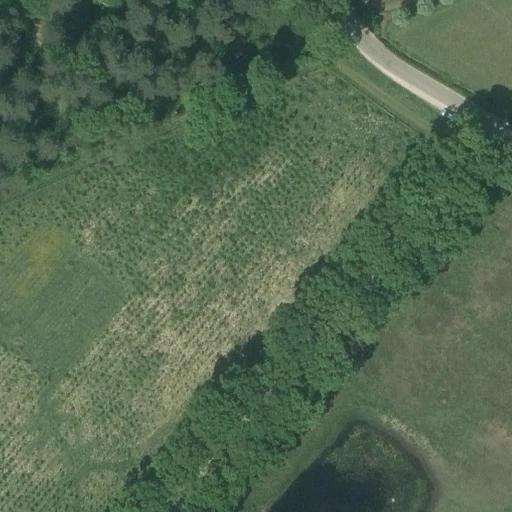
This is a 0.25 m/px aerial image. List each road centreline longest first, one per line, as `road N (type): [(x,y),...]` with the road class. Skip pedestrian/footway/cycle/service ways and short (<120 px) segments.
road 1 (track): [(482,157),(170,511)]
road 2 (track): [(306,0),(331,58),(482,157)]
road 3 (tertiary): [(511,138),(368,48),(338,0)]
